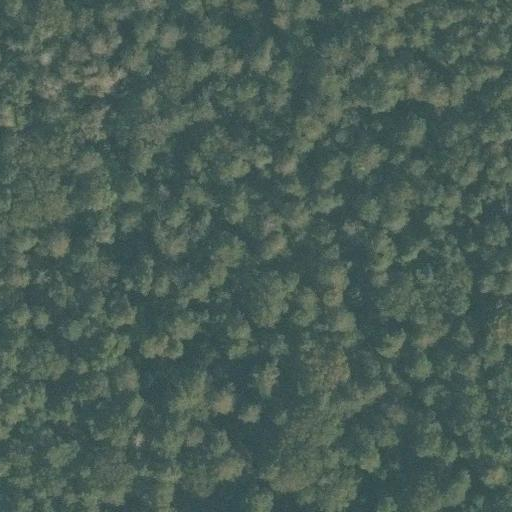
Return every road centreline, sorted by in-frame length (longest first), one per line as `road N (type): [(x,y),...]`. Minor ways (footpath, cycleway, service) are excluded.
road 1 (track): [(487,70),(474,206),(511,446)]
road 2 (track): [(384,0),(487,70)]
